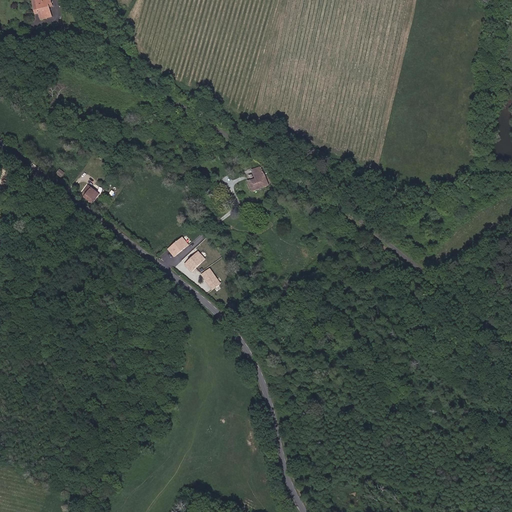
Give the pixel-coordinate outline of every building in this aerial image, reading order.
[(47,0),(49,7),(50,14),(61,11),(59,2),(58,0),(47,0)] [(235,149),(218,137),(213,146),(229,157),(235,149)] [(267,181),(266,176),(264,167),(255,168),(257,178),(253,179),(251,172),(246,173),(244,176),(249,191),(268,187),(267,181)] [(84,188),(89,191),(85,196),(95,205),(103,195),(92,186),(88,183),(84,188)] [(270,226),(265,252),(282,236),(272,224),(270,226)] [(191,243),(186,238),(174,247),(179,253),(191,243)] [(194,265),(201,273),(205,276),(208,272),(212,268),(200,258),(194,265)]
